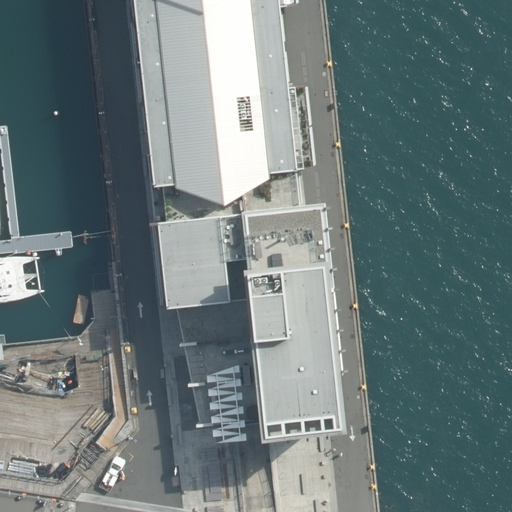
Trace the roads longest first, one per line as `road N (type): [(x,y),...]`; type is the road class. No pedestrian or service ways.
road 1 (residential): [(170,511),(159,489),(107,0)]
road 2 (residential): [(313,0),(366,511)]
